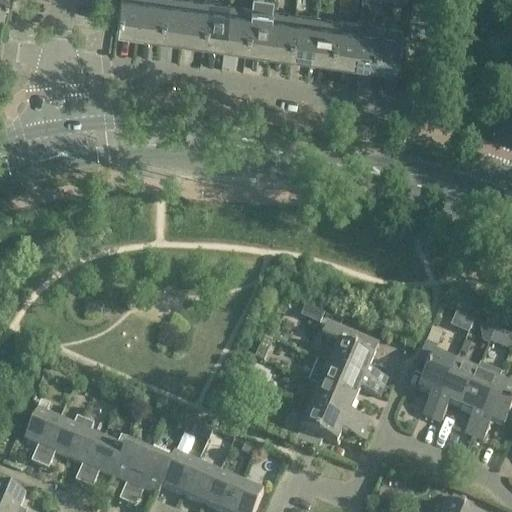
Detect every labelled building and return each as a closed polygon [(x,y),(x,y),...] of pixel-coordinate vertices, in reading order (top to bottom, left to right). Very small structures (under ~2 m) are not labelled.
[(120,0),(118,12),(117,26),(140,30),(143,0),(120,0)] [(161,33),(165,0),(143,0),(140,30),(161,33)] [(187,0),(165,0),(161,33),(182,36),(187,0)] [(204,39),(209,3),(188,0),(187,0),(182,36),(204,39)] [(275,2),(261,0),(252,0),(252,9),(247,45),(268,48),(273,12),(275,2)] [(230,6),(209,3),(204,39),(225,42),(230,6)] [(252,9),(230,6),(225,42),(247,45),(252,9)] [(294,15),(273,12),(268,48),(290,51),(294,15)] [(316,18),(294,15),(290,51),(311,54),(316,18)] [(338,21),(316,18),(311,54),(333,57),(338,21)] [(359,24),(338,21),(333,57),(354,60),(359,24)] [(380,27),(359,24),(354,60),(375,63),(380,27)] [(375,63),(397,66),(402,30),(380,27),(375,63)] [(321,338),(337,345),(328,366),(383,390),(387,380),(367,372),(373,359),(378,346),(327,324),(321,338)] [(425,343),(416,365),(427,370),(418,392),(430,397),(422,417),(431,421),(454,365),(433,356),(436,348),(443,334),(431,329),(425,343)] [(464,342),(460,352),(465,354),(470,344),(464,342)] [(258,353),(255,359),(264,363),(267,357),(258,353)] [(383,390),(328,366),(317,361),(308,382),(319,387),(354,402),(360,390),(379,398),(383,390)] [(440,425),(448,405),(460,410),(475,374),(454,365),(431,421),(440,425)] [(251,372),(248,380),(255,383),(258,375),(251,372)] [(473,415),(464,435),(473,439),(497,384),(475,374),(460,410),(473,415)] [(246,382),(243,388),(251,392),(254,385),(246,382)] [(511,390),(497,384),(473,439),(482,443),(491,423),(503,429),(506,421),(511,423),(511,390)] [(369,423),(349,414),(354,402),(319,387),(310,408),(365,432),(369,423)] [(38,446),(31,463),(40,467),(60,420),(46,414),(49,406),(40,402),(24,440),(38,446)] [(310,408),(296,441),(318,450),(323,439),(336,445),(342,432),(361,441),(365,432),(310,408)] [(232,411),(229,418),(246,425),(249,419),(232,411)] [(48,470),(55,454),(67,459),(83,421),(76,418),(73,425),(60,420),(40,467),(48,470)] [(82,465),(75,482),(84,486),(104,439),(90,433),(93,425),(83,421),(67,459),(82,465)] [(92,489),(99,473),(113,479),(127,449),(126,448),(129,441),(120,437),(117,445),(104,439),(84,486),(92,489)] [(245,448),(241,457),(251,461),(255,453),(245,448)] [(126,484),(119,501),(128,505),(148,458),(127,449),(113,479),(126,484)] [(196,467),(173,457),(169,467),(170,467),(161,488),(183,497),(196,467)] [(143,492),(157,498),(161,488),(170,467),(169,467),(148,458),(128,505),(136,508),(143,492)] [(183,497),(205,507),(218,476),(196,467),(183,497)] [(205,507),(216,511),(228,511),(240,486),(218,476),(205,507)] [(0,509),(6,511),(25,511),(20,510),(26,495),(0,484),(0,509)] [(255,511),(263,495),(240,486),(228,511),(255,511)] [(453,498),(449,506),(446,505),(443,511),(470,511),(473,506),(453,498)]
